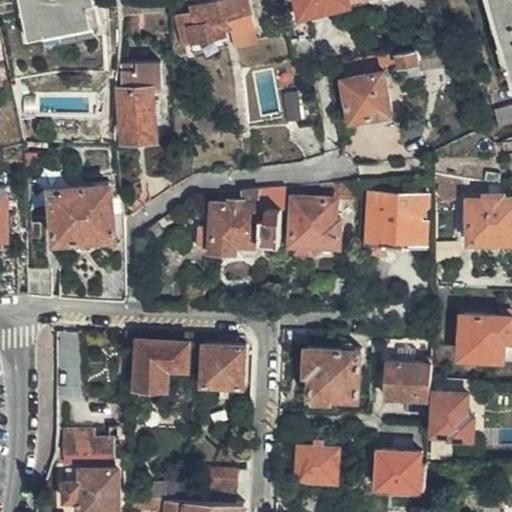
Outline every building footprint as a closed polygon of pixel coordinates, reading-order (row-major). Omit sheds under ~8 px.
[(16,0),(26,38),(40,34),(96,22),(91,3),(99,1),(98,0),(16,0)] [(228,17),(251,12),(247,0),(211,0),(188,6),(192,23),(185,25),(190,44),(224,36),(223,31),(231,30),(228,17)] [(349,7),(347,0),(295,0),(300,18),(349,7)] [(511,0),(491,0),(507,51),(511,67),(511,0)] [(98,30),(96,22),(40,34),(42,44),(98,30)] [(289,44),(291,59),(310,55),(313,54),(310,40),(289,44)] [(453,43),(418,48),(421,64),(459,58),(453,43)] [(418,48),(396,52),(399,67),(421,64),(418,48)] [(396,52),(339,60),(343,75),(385,69),(399,67),(396,52)] [(152,134),(152,84),(160,84),(160,63),(138,64),(137,72),(120,73),(121,136),(152,134)] [(385,69),(343,75),(350,120),(393,112),(385,69)] [(22,95),(24,116),(38,115),(36,94),(22,95)] [(511,120),(511,101),(495,107),(500,125),(511,120)] [(21,125),(24,136),(30,135),(27,124),(21,125)] [(389,147),(390,162),(415,160),(413,145),(389,147)] [(149,173),(150,204),(167,192),(167,171),(149,173)] [(356,196),(356,180),(324,183),(324,191),(336,192),(342,192),(342,201),(355,202),(356,196)] [(112,233),(109,181),(48,186),(50,214),(52,238),(73,237),(73,243),(76,247),(90,246),(91,243),(92,235),(112,233)] [(324,183),(303,185),(306,195),(336,197),(336,192),(324,191),(324,183)] [(211,194),(206,195),(204,225),(199,225),(197,250),(237,252),(237,243),(245,243),(245,251),(250,255),(263,255),(267,252),(267,244),(278,244),(280,208),(283,208),(284,187),(226,193),(211,194)] [(427,248),(428,220),(423,220),(423,210),(429,207),(431,192),(367,188),(363,244),(369,245),(368,253),(388,254),(389,246),(427,248)] [(511,239),(511,195),(508,196),(508,193),(469,191),(471,240),(511,239)] [(336,197),(306,195),(295,195),(293,242),(318,242),(338,243),(341,215),(335,216),(336,197)] [(100,266),(100,299),(124,301),(124,264),(100,266)] [(0,265),(0,297),(18,294),(17,265),(0,265)] [(27,270),(27,295),(50,296),(51,272),(27,270)] [(184,271),(183,304),(201,305),(203,272),(184,271)] [(511,338),(511,333),(511,314),(465,312),(463,355),(502,357),(504,338),(511,338)] [(283,330),(282,346),(306,348),(305,372),(312,373),(311,396),(358,398),(362,348),(313,345),(313,332),(283,330)] [(433,350),(433,338),(401,336),(400,347),(433,350)] [(186,364),(186,342),(168,341),(141,340),(139,383),(167,385),(169,363),(186,364)] [(240,383),(242,345),(204,344),(202,382),(240,383)] [(431,379),(432,361),(387,359),(385,396),(430,399),(431,379)] [(474,438),(476,413),(469,413),(469,391),(436,390),(431,456),(452,457),(454,436),(474,438)] [(118,511),(120,466),(114,466),(114,436),(95,436),(95,431),(64,431),(64,501),(80,501),(80,511),(118,511)] [(336,480),(339,447),(298,444),(296,477),(336,480)] [(424,488),(425,462),(420,462),(420,450),(380,448),(377,486),(424,488)] [(208,484),(238,485),(239,465),(208,464),(208,484)] [(184,493),(183,479),(154,479),(155,494),(184,493)] [(237,500),(238,485),(208,484),(190,483),(189,499),(237,500)] [(244,511),(245,500),(237,500),(189,499),(130,496),(130,508),(164,509),(163,511),(244,511)]
